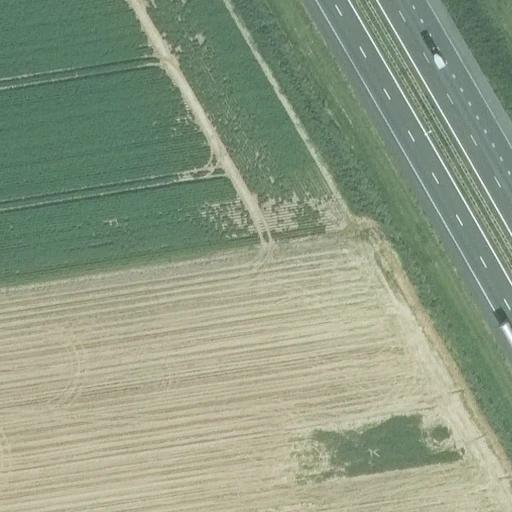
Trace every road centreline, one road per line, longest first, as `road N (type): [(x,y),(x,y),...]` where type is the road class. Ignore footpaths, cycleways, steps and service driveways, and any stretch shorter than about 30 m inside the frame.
road 1 (motorway): [(330,0),(511,315)]
road 2 (motorway): [(511,216),(387,0)]
